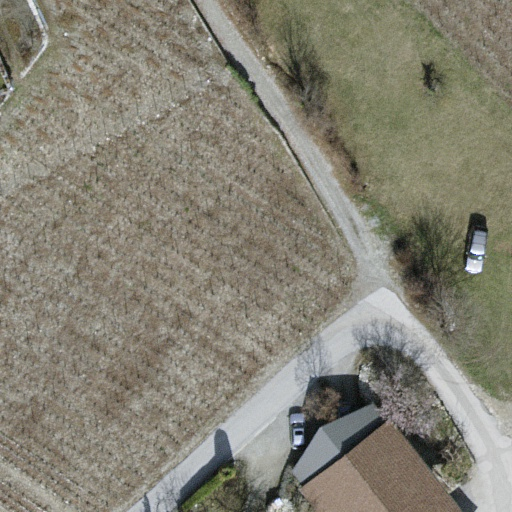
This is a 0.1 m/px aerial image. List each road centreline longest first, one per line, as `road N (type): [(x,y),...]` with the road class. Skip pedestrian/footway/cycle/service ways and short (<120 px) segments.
road 1 (track): [(141,511),(381,306),(504,453),(507,511)]
road 2 (track): [(381,306),(323,176),(204,0)]
